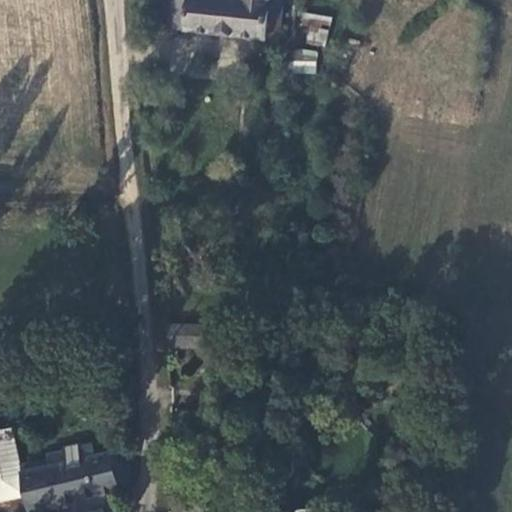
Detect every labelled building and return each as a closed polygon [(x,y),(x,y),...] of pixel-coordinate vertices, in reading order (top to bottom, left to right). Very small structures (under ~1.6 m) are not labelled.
[(168,0),(167,29),(266,36),(267,20),(282,21),(284,0),(168,0)] [(326,45),(330,15),(305,13),(301,42),(326,45)] [(281,37),(282,21),(267,20),(266,36),(281,37)] [(315,74),(317,50),(293,48),(291,72),(315,74)] [(171,325),(171,348),(219,348),(218,325),(171,325)] [(32,511),(44,511),(129,494),(131,455),(114,457),(111,438),(73,443),(76,463),(24,474),(27,488),(19,490),(20,498),(29,497),(32,511)]
